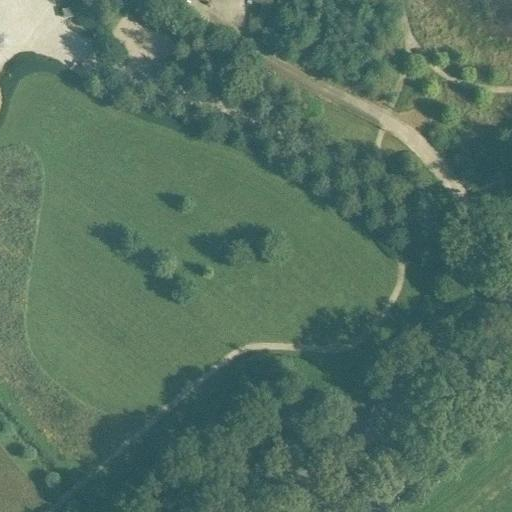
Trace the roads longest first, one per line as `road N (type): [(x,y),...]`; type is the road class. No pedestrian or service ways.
road 1 (secondary): [(265,511),(511,314)]
road 2 (unknown): [(511,288),(433,214),(396,206)]
